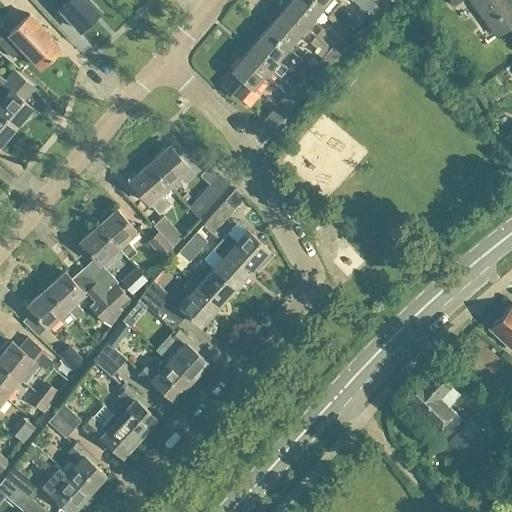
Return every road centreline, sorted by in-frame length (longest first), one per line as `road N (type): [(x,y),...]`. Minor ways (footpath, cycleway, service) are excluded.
road 1 (residential): [(122,511),(308,297),(311,262),(229,123),(163,58)]
road 2 (secondary): [(230,511),(411,319),(511,235)]
road 3 (residential): [(0,250),(163,58)]
